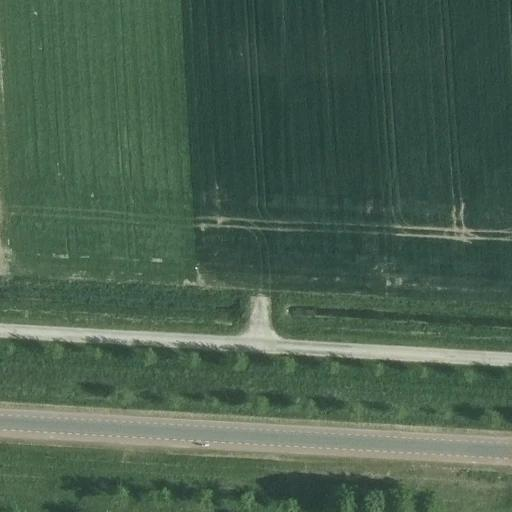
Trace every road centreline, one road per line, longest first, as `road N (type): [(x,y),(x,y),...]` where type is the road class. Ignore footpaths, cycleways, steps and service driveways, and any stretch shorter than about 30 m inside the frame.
road 1 (secondary): [(511,453),(0,424)]
road 2 (unclassified): [(511,354),(0,327)]
